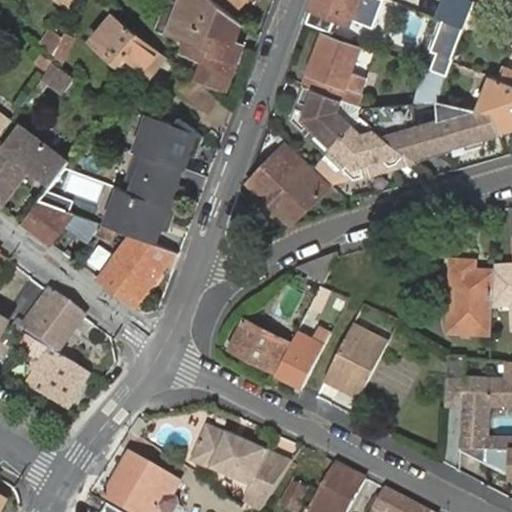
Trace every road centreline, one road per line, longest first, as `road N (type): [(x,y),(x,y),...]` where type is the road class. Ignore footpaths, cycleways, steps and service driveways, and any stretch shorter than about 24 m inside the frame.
road 1 (residential): [(164,350),(478,511)]
road 2 (residential): [(511,179),(339,227),(261,261),(199,267)]
road 3 (residential): [(199,267),(300,0)]
road 4 (residential): [(0,228),(164,350)]
road 5 (residential): [(65,479),(164,350)]
